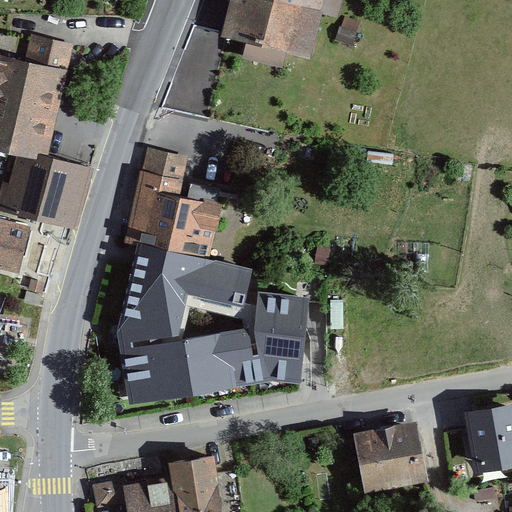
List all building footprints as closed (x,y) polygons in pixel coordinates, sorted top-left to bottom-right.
[(232,0),(225,28),(313,51),(324,12),(340,16),(343,0),(232,0)] [(0,205),(78,224),(94,161),(52,151),(77,42),(32,32),(27,54),(0,47),(0,140),(21,146),(13,179),(5,177),(0,199),(0,205)] [(191,153),(148,143),(124,244),(138,248),(117,335),(129,408),(273,383),(300,386),(311,300),(250,291),(254,272),(209,260),(223,196),(184,187),(191,153)] [(0,262),(22,267),(33,220),(0,212),(0,262)] [(511,399),(472,406),(481,465),(511,460),(511,399)] [(422,415),(359,426),(369,484),(432,473),(422,415)] [(230,511),(220,448),(175,455),(178,474),(184,511),(230,511)] [(184,511),(178,474),(127,481),(132,511),(184,511)] [(93,481),(97,508),(127,504),(123,477),(93,481)]
